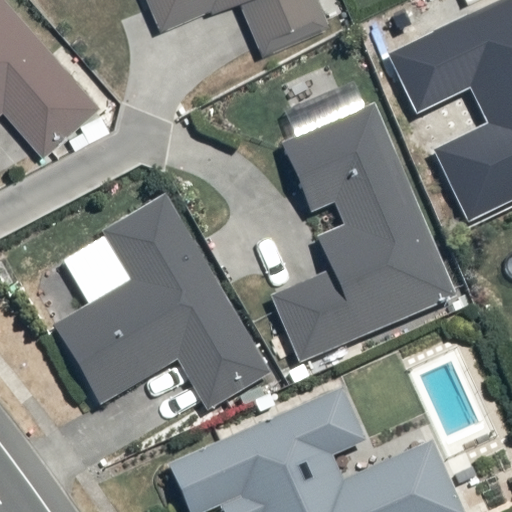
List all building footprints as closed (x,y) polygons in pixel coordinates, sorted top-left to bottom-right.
[(0,0),(0,151),(6,146),(0,138),(0,119),(13,109),(49,150),(106,100),(18,0),(0,0)] [(157,0),(168,26),(235,0),(244,0),(267,57),(337,30),(325,0),(157,0)] [(511,0),(494,0),(389,51),(419,112),(469,88),(485,122),(431,149),(468,225),(511,203),(511,0)] [(378,105),(365,111),(343,61),(293,83),(314,133),(287,145),(319,218),(342,207),(348,223),(326,233),(337,259),(305,273),(310,285),(278,299),(305,360),(461,292),(378,105)] [(63,322),(105,394),(180,351),(213,408),(275,372),(173,195),(111,231),(138,279),(63,322)] [(179,464),(202,511),(213,511),(226,506),(228,511),(473,511),(478,510),(441,434),(355,475),(342,448),(375,432),(351,381),(179,464)]
